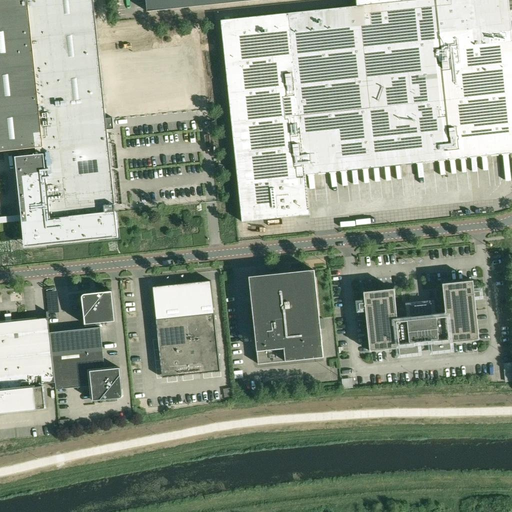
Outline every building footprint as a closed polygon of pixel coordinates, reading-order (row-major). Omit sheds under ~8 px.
[(0,0),(0,151),(18,150),(19,157),(15,157),(21,215),(28,214),(31,246),(118,237),(106,130),(114,129),(112,118),(105,119),(99,56),(92,0),(0,0)] [(145,0),(147,12),(259,0),(145,0)] [(511,41),(507,0),(355,0),(357,7),(288,14),(220,21),(242,222),(309,215),(305,175),(496,155),(496,160),(507,159),(506,154),(511,153),(511,41)] [(99,56),(105,119),(112,118),(209,107),(203,45),(99,56)] [(314,270),(267,275),(249,277),(258,364),(323,358),(314,270)] [(154,287),(158,335),(161,335),(165,374),(205,370),(205,373),(220,372),(211,281),(154,287)] [(473,281),(442,284),(445,313),(429,314),(429,311),(424,311),(424,310),(423,310),(423,309),(422,309),(421,309),(420,309),(419,309),(418,310),(418,311),(418,312),(413,313),(413,316),(397,318),(394,289),(364,292),(370,351),(414,347),(414,343),(434,341),(434,345),(479,340),(473,281)] [(50,333),(55,383),(56,390),(91,386),(93,401),(120,398),(121,398),(122,397),(123,396),(123,395),(120,368),(105,370),(100,327),(99,323),(115,321),(112,291),(85,294),(84,295),(83,295),(83,296),(82,296),(82,297),(82,298),(85,325),(94,324),(94,328),(50,333)] [(0,413),(45,409),(43,386),(42,386),(42,384),(55,383),(50,333),(48,318),(35,319),(36,322),(0,325),(0,413)]
